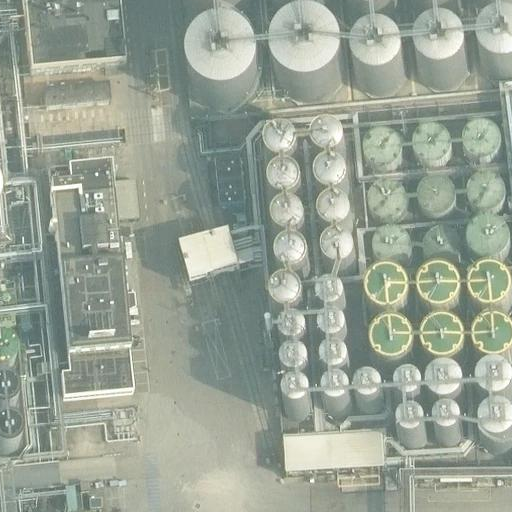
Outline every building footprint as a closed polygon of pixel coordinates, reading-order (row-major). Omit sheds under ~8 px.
[(19,0),(22,23),(48,21),(46,0),(19,0)] [(117,14),(115,0),(46,0),(48,21),(117,14)] [(250,0),(178,0),(180,9),(186,21),(197,30),(205,33),(211,34),(224,33),(236,27),(242,21),(247,14),(250,6),(250,0)] [(264,0),(264,1),(271,13),(282,22),(290,25),(296,26),(308,25),(321,18),(326,13),(331,6),(333,0),(264,0)] [(396,8),(396,7),(394,0),(348,0),(347,7),(348,15),(350,20),(353,24),(359,28),(362,30),(370,32),(379,31),(383,29),(387,26),(393,19),(395,14),(396,8)] [(456,5),(456,4),(455,0),(409,0),(409,4),(411,13),(415,20),(418,23),(423,26),(430,28),(439,27),(447,23),(451,19),(454,15),(455,11),(456,5)] [(511,0),(474,0),(475,6),(479,12),(483,16),(487,18),(495,20),(504,20),(511,16),(511,15),(511,0)] [(117,14),(48,21),(22,23),(28,80),(94,73),(122,71),(117,14)] [(342,73),(342,72),(340,59),(333,47),(322,39),(316,37),(308,35),(295,37),(287,40),(281,45),(273,56),(270,64),(269,71),(271,83),(278,95),(289,104),(296,107),(302,108),(315,107),(328,101),(333,96),(338,88),(341,81),(342,73)] [(511,37),(505,37),(497,38),(488,43),(485,47),(482,52),(480,61),(482,69),(484,74),(487,78),(492,83),(496,84),(504,86),(511,85),(511,37)] [(261,79),(261,78),(259,66),(252,54),(241,46),(235,43),(226,42),(214,43),(206,47),(200,51),(192,62),(189,71),(188,77),(190,89),(197,102),(207,110),(215,113),(221,115),(234,113),(246,107),(252,102),(257,95),(260,87),(261,79)] [(466,69),(466,68),(465,59),(463,55),(459,51),(454,47),(450,44),(441,43),(433,44),(425,50),(422,53),(419,58),(417,67),(418,76),(420,81),(423,85),(429,89),(432,91),(441,92),(449,91),(453,89),(458,86),(463,79),(465,74),(466,69)] [(402,76),(402,75),(401,66),(399,62),(396,57),(390,53),(386,51),(378,50),(369,51),(361,57),(358,60),(355,65),(353,74),(354,83),(357,87),(360,91),(365,96),(369,98),(377,99),(385,98),(390,96),(394,93),(400,86),(402,81),(402,76)] [(60,158),(82,157),(81,138),(87,137),(88,148),(103,147),(103,157),(114,157),(110,85),(76,86),(77,105),(38,107),(39,131),(51,130),(52,147),(59,147),(60,158)] [(501,150),(501,149),(500,142),(498,138),(495,135),(491,132),(487,130),(480,129),(472,131),(467,135),(464,139),(462,143),(461,150),(462,157),(466,163),(472,167),(479,170),(486,169),(490,167),(494,165),(498,161),(499,158),(501,154),(501,150)] [(451,155),(451,154),(450,150),(449,145),(447,142),(444,139),(441,136),(437,134),(430,133),(426,134),(422,135),(418,138),(415,140),(411,147),(410,154),(412,161),(415,167),(421,171),(429,174),(432,174),(437,173),(444,169),(447,165),(449,162),(451,155)] [(401,158),(401,157),(400,150),(396,144),(390,139),(383,137),(379,137),(374,138),(368,142),(365,145),(363,149),(361,156),(362,164),(366,170),(369,174),(372,176),(376,177),(381,177),(387,177),(394,173),(397,170),(399,166),(400,162),(401,158)] [(344,157),(343,151),(340,146),(335,143),(329,141),(324,142),(321,143),(318,145),(315,148),(314,151),(313,157),(314,162),(317,167),(321,171),(327,172),(332,172),(335,171),(339,168),(341,166),(342,164),(343,161),(344,157)] [(297,164),(297,163),(297,158),(294,153),(289,149),(283,148),(278,148),(274,150),(272,152),(269,154),(268,157),(266,163),(267,169),(270,173),(275,177),(281,179),(286,178),(289,177),(292,175),(295,172),(296,170),(297,167),(297,164)] [(244,201),(243,162),(220,162),(221,201),(244,201)] [(131,397),(114,225),(110,186),(108,169),(47,175),(54,249),(46,249),(57,370),(52,370),(53,380),(58,380),(61,404),(131,397)] [(346,196),(346,195),(345,190),(342,185),(337,181),(332,180),(326,180),(323,182),(320,184),(318,186),(316,189),(315,195),(316,200),(319,205),(324,209),(329,211),(335,210),(338,209),(341,207),(343,204),(345,202),(346,199),(346,196)] [(508,202),(508,201),(506,193),(503,188),(496,183),(489,181),(482,182),(478,183),(475,186),(472,188),(470,192),(468,196),(468,200),(468,206),(470,211),(472,214),(475,216),(479,219),(486,221),(490,221),(494,220),(501,216),(503,214),(506,209),(507,206),(508,202)] [(135,183),(131,184),(110,186),(114,225),(138,223),(135,183)] [(299,199),(299,198),(298,193),(295,188),(291,184),(285,183),(280,183),(276,185),(273,187),(271,189),(269,192),(268,198),(269,203),(272,208),(277,212),(283,214),(288,213),(291,212),(294,210),(296,207),(298,205),(299,202),(299,199)] [(457,205),(457,204),(456,199),(455,195),(450,189),(447,187),(443,185),(435,184),(429,186),(422,190),(420,193),(418,197),(416,204),(418,212),(421,218),(424,220),(428,223),(435,224),(442,224),(446,222),(449,220),(454,214),(456,210),(457,205)] [(406,209),(406,208),(405,200),(403,197),(400,193),(396,190),(393,189),(386,188),(381,189),(377,190),(372,194),(368,200),(366,208),(367,214),(371,221),(377,226),(385,228),(392,228),(395,226),(400,223),(403,220),(404,217),(406,213),(406,209)] [(351,231),(350,225),(347,220),(343,217),(337,215),(332,216),(328,217),(325,219),(323,222),(321,225),(320,231),(321,236),(324,241),(329,245),(335,246),(340,246),(343,245),(346,242),(348,240),(350,238),(351,235),(351,231)] [(304,237),(304,236),(303,231),(300,226),(295,222),(289,221),(284,221),(281,222),(278,224),(275,227),(274,230),(273,236),(274,241),(277,246),(281,250),(287,252),(292,251),(295,250),(299,248),(301,245),(302,243),(303,240),(304,237)] [(508,247),(508,246),(507,239),(503,233),(501,230),(497,228),(493,226),(489,226),(485,226),(481,227),(475,230),(472,234),(469,237),(468,241),(468,245),(469,252),(472,259),(478,263),(482,265),(487,266),(494,265),(497,264),(501,261),(504,258),(506,255),(507,250),(508,247)] [(460,250),(460,249),(459,242),(457,238),(454,235),(449,231),(444,230),(439,229),(436,230),(431,231),(425,236),(421,243),(420,249),(421,256),(425,263),(431,268),(439,270),(446,269),(450,267),(453,265),(456,262),(458,258),(460,254),(460,250)] [(411,255),(411,254),(410,247),(406,240),(399,236),(392,234),(385,234),(381,236),(377,239),(372,245),(371,249),(370,253),(372,261),(375,267),(381,272),(389,274),(396,273),(400,272),(404,269),(407,266),(409,262),(411,255)] [(228,241),(179,254),(190,291),(239,277),(228,241)] [(354,269),(354,268),(353,263),(350,258),(346,254),(340,253),(334,253),(331,255),(328,257),(326,260),(324,263),(323,268),(324,274),(327,279),(332,282),(337,284),(343,283),(346,282),(349,280),(351,278),(353,275),(354,272),(354,269)] [(308,274),(308,273),(307,268),(304,263),(299,259),(294,258),(288,258),(285,260),(282,262),(280,264),(278,267),(277,273),(278,278),(281,283),(286,287),(291,289),(297,288),(300,287),(303,285),(305,282),(307,280),(308,277),(308,274)] [(462,299),(462,298),(460,293),(459,290),(456,286),(453,283),(446,279),(442,279),(437,278),(430,281),(426,283),(423,286),(420,290),(418,294),(417,298),(417,303),(418,307),(420,312),(422,315),(425,318),(432,322),(437,323),(441,323),(444,323),(450,321),(453,318),(456,315),(459,312),(461,307),(462,302),(462,299)] [(511,300),(511,299),(510,294),(508,291),(506,287),(503,284),(496,281),(491,280),(487,280),(479,282),(475,284),(472,287),(470,291),(468,295),(467,299),(467,304),(468,309),(469,313),(472,316),(475,319),(482,323),(487,324),(490,324),(494,324),(499,322),(503,319),(506,316),(508,313),(510,308),(511,303),(511,300)] [(410,303),(410,302),(409,297),(407,294),(405,290),(402,287),(395,283),(390,283),(386,282),(378,285),(374,287),(371,290),(369,294),(367,298),(366,302),(366,307),(367,311),(368,316),(371,319),(374,322),(381,326),(386,327),(389,327),(393,327),(399,325),(402,322),(405,319),(408,316),(410,311),(411,306),(410,303)] [(298,313),(297,307),(294,302),(289,299),(284,297),(278,298),(275,299),(272,301),(270,304),(268,307),(267,313),(268,318),(271,323),(275,326),(281,328),(287,328),(290,327),(293,324),(295,322),(296,319),(298,316),(298,313)] [(347,313),(347,312),(346,307),(343,302),(338,298),(332,297),(327,297),(324,299),(321,301),(318,304),(317,306),(316,312),(316,318),(319,322),(324,326),(330,328),(335,327),(338,326),(341,324),(344,321),(345,319),(346,316),(347,313)] [(349,345),(349,344),(348,339),(345,334),(340,330),(334,329),(329,329),(326,331),(323,333),(320,335),(319,338),(318,344),(319,349),(321,354),(326,358),(332,360),(337,359),(340,358),(344,356),(346,353),(347,351),(348,348),(349,345)] [(498,330),(494,330),(489,332),(485,334),(481,337),(478,341),(476,346),(475,350),(475,355),(477,360),(479,364),(482,368),(486,371),(491,373),(496,374),(500,373),(505,372),(509,370),(511,367),(511,336),(508,333),(503,331),(498,330)] [(309,350),(309,345),(308,341),(306,337),(303,334),(299,332),(295,331),(290,331),(286,333),(283,335),(280,339),(278,343),(278,347),(279,352),(281,356),(284,359),(288,361),(292,362),(297,362),(301,360),(304,357),(307,354),(309,350)] [(463,357),(463,353),(463,348),(462,344),(459,340),(456,337),(453,334),(449,332),(444,331),(440,331),(435,332),(431,334),(427,336),(424,339),(422,343),(421,348),(420,352),(420,357),(422,361),(424,365),(427,368),(431,371),(435,373),(439,374),(444,374),(448,373),(452,371),(456,369),(459,365),(461,361),(463,357)] [(412,359),(412,355),(412,351),(410,347),(408,343),(406,340),(402,337),(398,336),(394,334),(390,334),(386,335),(382,336),(378,338),(375,341),(373,345),(371,349),(370,353),(370,357),(371,361),(373,365),(375,368),(378,371),(382,374),(386,375),(390,376),(394,376),(398,375),(402,373),(405,370),(408,367),(410,363),(412,359)] [(0,380),(5,379),(10,376),(13,372),(15,366),(15,361),(13,356),(9,351),(5,348),(0,346),(0,380)] [(350,379),(350,375),(349,370),(347,366),(344,363),(340,361),(336,360),(331,360),(327,362),(323,364),(321,368),(319,372),(319,377),(320,381),(322,385),(325,388),(329,390),(333,391),(338,391),(342,389),(345,387),(348,383),(350,379)] [(308,382),(309,378),(308,373),(306,370),(303,366),(299,364),(294,363),(290,364),(286,365),(282,368),(280,371),(278,375),(278,380),(279,384),(281,388),(284,391),(288,393),(292,394),(296,394),(301,393),(304,390),(307,386),(308,382)] [(511,401),(511,399),(511,395),(511,392),(509,387),(505,384),(501,381),(496,380),(491,381),(487,382),(483,385),(480,389),(478,394),(478,399),(479,403),(481,408),(485,411),(489,414),(494,415),(499,414),(503,413),(507,410),(510,406),(511,401)] [(461,405),(461,400),(460,395),(458,390),(454,387),(450,384),(445,383),(440,383),(435,385),(431,388),(428,392),(426,397),(425,402),(426,407),(429,412),(432,415),(437,418),(442,419),(447,418),(452,417),(456,414),(459,410),(461,405)] [(0,415),(4,416),(9,414),(13,411),(16,407),(17,402),(17,397),(15,393),(12,389),(7,387),(2,386),(0,386),(0,415)] [(421,406),(422,402),(421,397),(419,393),(416,390),(412,388),(407,387),(403,387),(399,389),(395,392),(393,395),(391,399),(391,404),(392,408),(394,412),(397,415),(401,417),(405,418),(409,418),(414,416),(417,414),(420,410),(421,406)] [(384,410),(384,406),(383,401),(381,397),(378,394),(374,392),(370,391),(365,391),(361,393),(358,395),(355,399),(353,403),(353,408),(354,412),(356,416),(359,419),(363,421),(367,422),(372,422),(376,420),(379,418),(382,414),(384,410)] [(351,411),(351,407),(351,402),(348,399),(345,395),(341,393),(337,392),(333,393),(329,394),(325,397),(322,400),(321,404),(320,409),(321,413),(323,417),(327,420),(330,422),(335,423),(339,423),(343,422),(347,419),(350,415),(351,411)] [(311,414),(311,410),(310,406),(308,402),(305,399),(301,396),(297,395),(293,396),(288,397),(285,400),(282,403),(281,408),(280,412),(281,416),(283,420),(286,423),(290,425),(295,426),(299,426),(303,425),(307,422),(309,418),(311,414)] [(511,425),(506,422),(501,421),(496,421),(491,423),(486,426),(483,431),(481,436),(481,441),(482,446),(484,451),(488,455),(493,457),(498,459),(504,458),(509,456),(511,453),(511,425)] [(425,443),(426,438),(425,434),(423,430),(419,427),(416,425),(411,424),(407,424),(403,426),(399,428),(396,432),(395,436),(395,440),(395,445),(398,448),(401,452),(405,454),(409,455),(413,454),(417,453),(421,450),(424,447),(425,443)] [(461,441),(461,437),(460,433),(459,429),(456,426),(452,425),(448,424),(444,424),(441,425),(437,428),(435,431),(433,435),(433,439),(434,443),(436,446),(439,449),(442,451),(446,452),(450,452),(454,450),(457,448),(460,445),(461,441)] [(0,454),(4,456),(9,456),(14,454),(17,451),(20,446),(21,441),(20,436),(18,432),(14,429),(9,427),(4,427),(0,427),(0,454)] [(286,441),(287,477),(386,474),(385,438),(286,441)]
